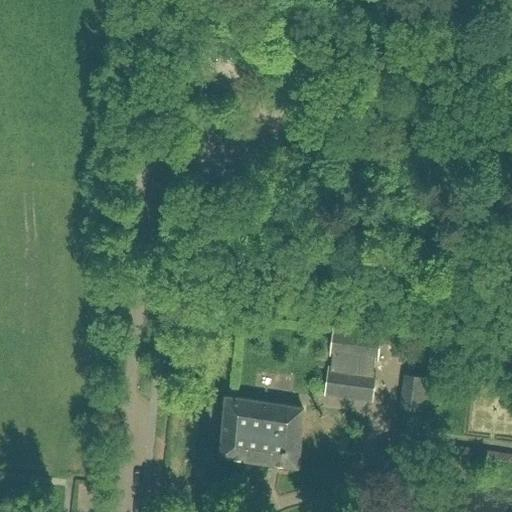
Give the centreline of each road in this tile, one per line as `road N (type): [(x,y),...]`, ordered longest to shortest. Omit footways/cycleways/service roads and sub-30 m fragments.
road 1 (track): [(117,511),(140,155)]
road 2 (track): [(163,156),(244,156),(263,127),(244,79),(181,73),(141,114)]
